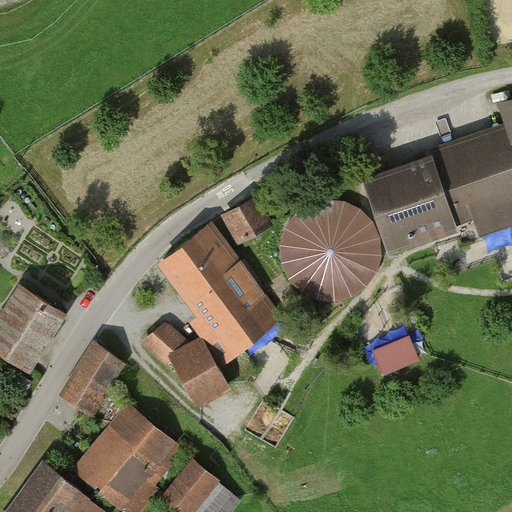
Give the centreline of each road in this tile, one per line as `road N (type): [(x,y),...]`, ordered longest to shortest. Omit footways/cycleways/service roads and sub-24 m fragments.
road 1 (track): [(511,78),(480,82),(232,190),(131,270)]
road 2 (residential): [(131,270),(0,465)]
